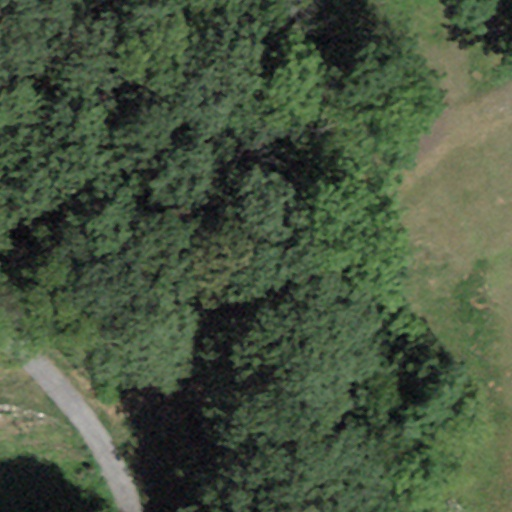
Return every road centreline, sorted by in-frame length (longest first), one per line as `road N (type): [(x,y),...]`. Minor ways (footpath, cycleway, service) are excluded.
road 1 (track): [(0,324),(102,416),(141,511)]
road 2 (track): [(511,96),(376,158)]
